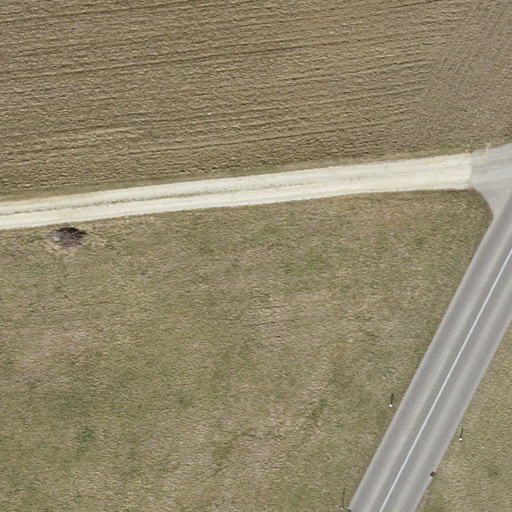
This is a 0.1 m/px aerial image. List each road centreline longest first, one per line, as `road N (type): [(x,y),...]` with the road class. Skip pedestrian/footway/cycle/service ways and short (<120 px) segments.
road 1 (track): [(0,216),(511,163)]
road 2 (tertiary): [(385,511),(511,261)]
